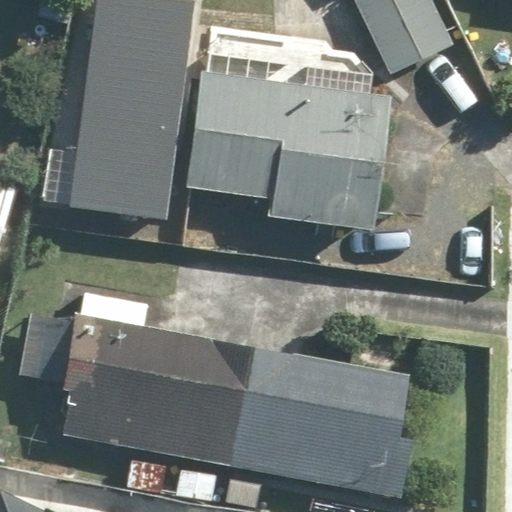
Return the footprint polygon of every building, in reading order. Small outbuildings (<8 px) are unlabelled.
[(184,0),(98,0),(77,202),(169,212),(191,1),(184,0)] [(423,0),(361,0),(347,9),(392,80),(451,44),(423,0)] [(202,80),(187,189),(275,201),(271,224),(380,239),(398,106),(355,100),(359,74),(233,57),(230,84),(202,80)] [(22,220),(59,223),(63,159),(27,156),(22,220)] [(0,191),(0,234),(12,195),(0,191)] [(76,317),(26,308),(13,376),(70,387),(60,440),(392,501),(401,450),(383,447),(396,375),(135,328),(141,297),(82,286),(76,317)] [(70,511),(0,479),(0,511),(70,511)]
